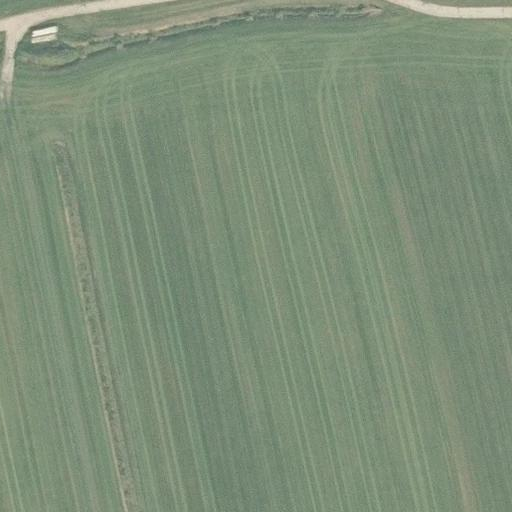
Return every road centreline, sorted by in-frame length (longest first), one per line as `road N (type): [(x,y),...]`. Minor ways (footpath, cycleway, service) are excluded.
road 1 (track): [(18,22),(6,91),(92,511)]
road 2 (track): [(151,0),(0,26)]
